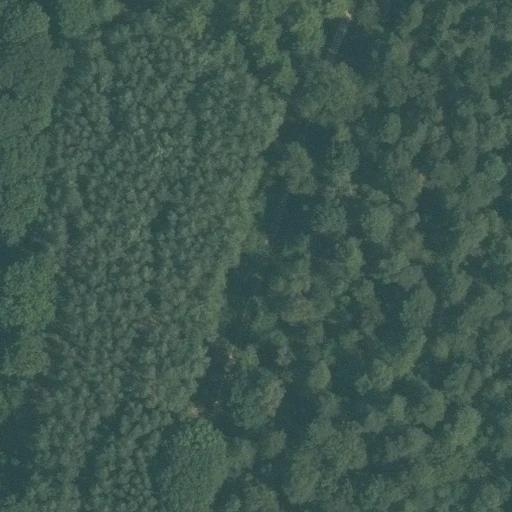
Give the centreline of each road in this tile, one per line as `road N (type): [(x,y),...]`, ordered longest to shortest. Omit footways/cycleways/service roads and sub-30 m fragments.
road 1 (track): [(354,0),(310,108),(218,394),(200,511)]
road 2 (track): [(128,0),(310,108)]
